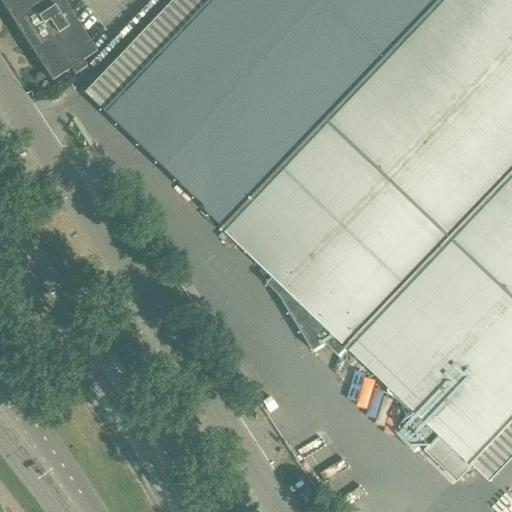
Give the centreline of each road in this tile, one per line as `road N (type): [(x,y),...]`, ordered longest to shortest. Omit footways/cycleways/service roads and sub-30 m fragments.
road 1 (unclassified): [(281,511),(0,77)]
road 2 (unknown): [(163,0),(32,128)]
